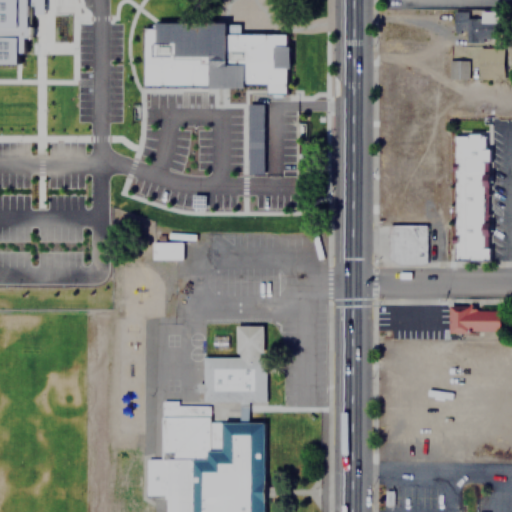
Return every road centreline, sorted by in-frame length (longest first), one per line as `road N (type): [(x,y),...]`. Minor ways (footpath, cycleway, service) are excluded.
road 1 (trunk): [(353,181),(349,511)]
road 2 (trunk): [(353,0),(353,181)]
road 3 (residential): [(511,284),(353,285)]
